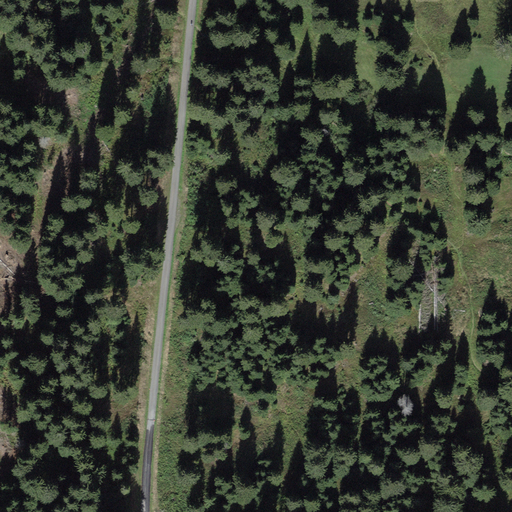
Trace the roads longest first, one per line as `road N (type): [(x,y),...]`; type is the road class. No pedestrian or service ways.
road 1 (track): [(191,0),(145,511)]
road 2 (track): [(457,214),(473,377),(505,511)]
